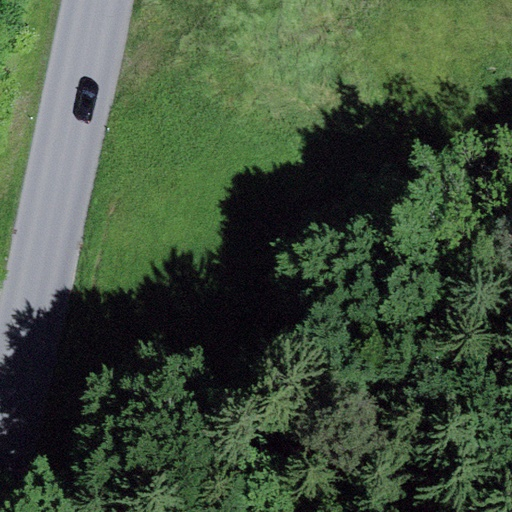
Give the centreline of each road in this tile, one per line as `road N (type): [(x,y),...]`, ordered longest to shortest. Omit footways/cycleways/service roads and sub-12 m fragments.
road 1 (secondary): [(96,0),(0,466)]
road 2 (trunk): [(304,0),(0,45)]
